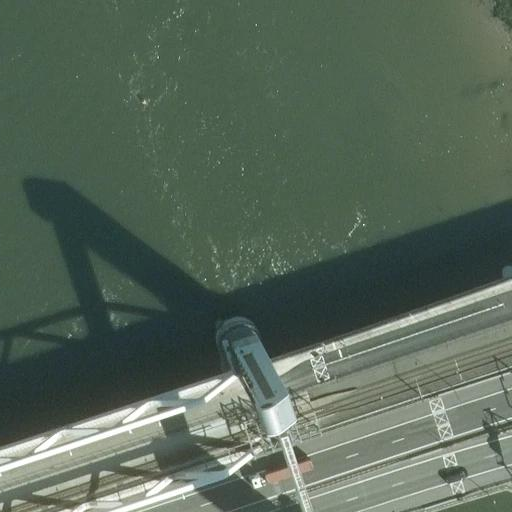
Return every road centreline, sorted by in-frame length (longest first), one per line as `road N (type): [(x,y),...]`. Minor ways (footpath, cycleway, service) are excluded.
road 1 (motorway): [(511,384),(111,511)]
road 2 (motorway): [(260,511),(511,435)]
